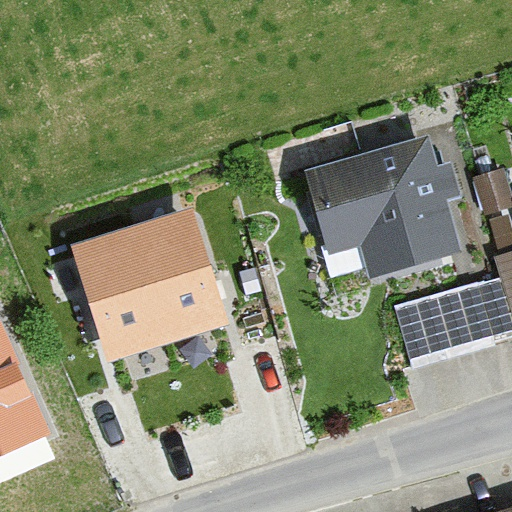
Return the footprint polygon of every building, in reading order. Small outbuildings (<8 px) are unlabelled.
[(308,179),(331,262),(361,254),(370,284),(464,258),(450,208),(464,204),(455,173),(441,177),(432,145),(308,179)] [(481,190),(495,228),(511,222),(511,212),(501,182),(481,190)] [(107,372),(228,335),(209,276),(192,220),(71,257),(87,309),(107,372)] [(511,258),(493,265),(499,285),(432,306),(451,365),(511,345),(511,258)] [(0,374),(15,367),(0,334),(0,374)]
